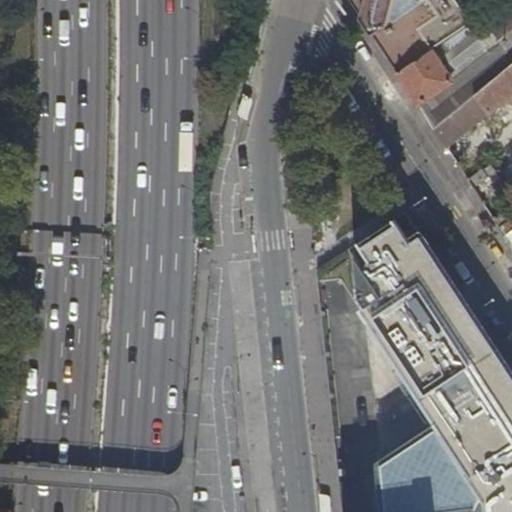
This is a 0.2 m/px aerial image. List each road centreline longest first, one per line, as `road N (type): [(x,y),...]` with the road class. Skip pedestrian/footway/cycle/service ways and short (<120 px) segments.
road 1 (unclassified): [(294,0),(262,152),(294,511)]
road 2 (trunk): [(75,0),(70,249),(48,511)]
road 3 (trunk): [(135,511),(150,276),(152,0)]
road 4 (unclassified): [(511,309),(327,35),(294,0)]
